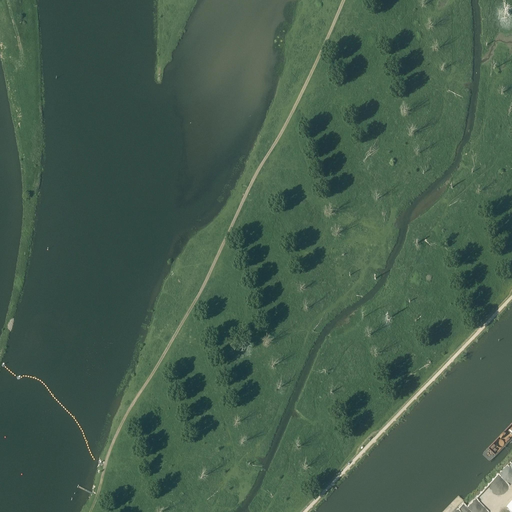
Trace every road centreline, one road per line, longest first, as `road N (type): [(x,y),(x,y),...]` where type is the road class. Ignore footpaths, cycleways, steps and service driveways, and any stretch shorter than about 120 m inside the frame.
road 1 (track): [(90,511),(121,423),(203,288),(344,0)]
road 2 (track): [(511,297),(305,511)]
